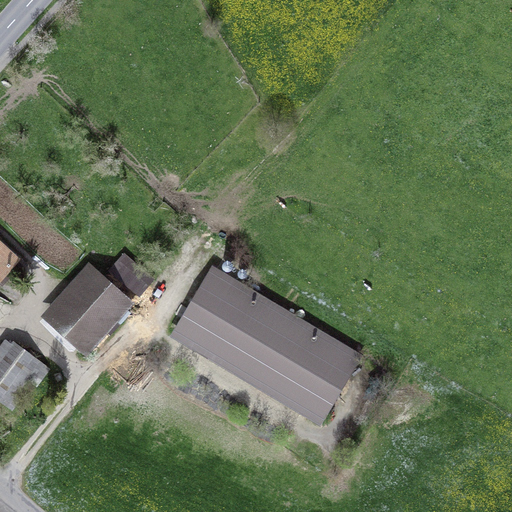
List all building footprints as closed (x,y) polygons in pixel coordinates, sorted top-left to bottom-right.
[(0,281),(15,265),(0,250),(0,281)] [(110,270),(141,295),(157,274),(125,250),(110,270)] [(36,316),(83,361),(133,309),(86,265),(36,316)] [(211,268),(167,341),(317,431),(361,359),(211,268)] [(37,369),(0,340),(0,414),(1,415),(37,369)]
